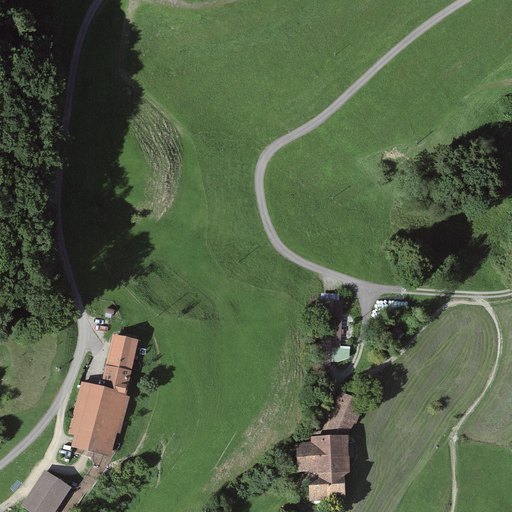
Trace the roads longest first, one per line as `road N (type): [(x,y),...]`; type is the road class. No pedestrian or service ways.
road 1 (unclassified): [(101,0),(77,65),(58,199),(84,325),(82,355),(71,382),(0,463)]
road 2 (unclassified): [(511,293),(460,300),(361,381),(330,383)]
